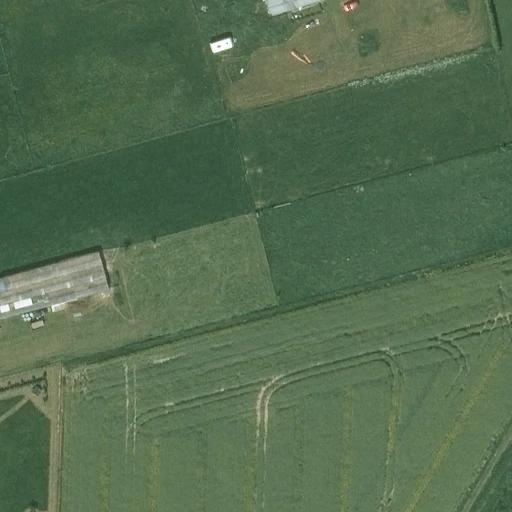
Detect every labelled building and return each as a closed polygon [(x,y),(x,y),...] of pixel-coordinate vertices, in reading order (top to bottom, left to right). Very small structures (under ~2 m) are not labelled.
[(303,0),(278,0),(271,6),(280,18),(303,0)] [(316,65),(285,75),(289,90),(320,80),(316,65)] [(223,80),(228,99),(246,95),(241,75),(223,80)] [(0,318),(108,289),(98,251),(0,277),(0,318)] [(59,372),(53,368),(49,372),(54,377),(59,372)]
